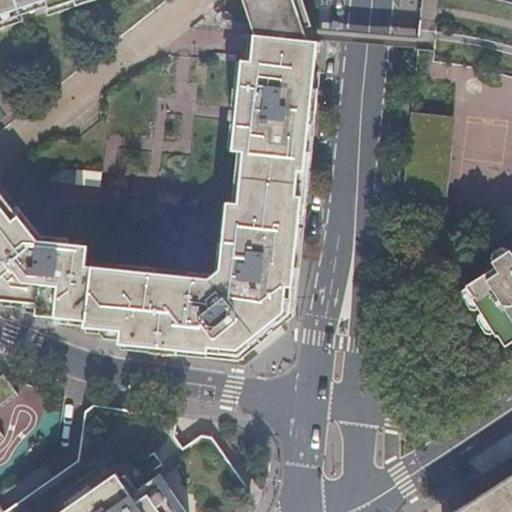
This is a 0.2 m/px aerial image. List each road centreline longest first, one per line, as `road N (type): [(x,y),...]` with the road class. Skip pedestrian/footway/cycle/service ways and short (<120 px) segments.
road 1 (residential): [(309,403),(102,372),(0,336)]
road 2 (secondary): [(356,226),(373,0)]
road 3 (secondary): [(356,226),(333,270),(309,403)]
road 4 (secondary): [(357,408),(356,226)]
road 5 (tertiary): [(360,509),(511,408)]
road 6 (tertiary): [(511,395),(394,412),(357,408)]
